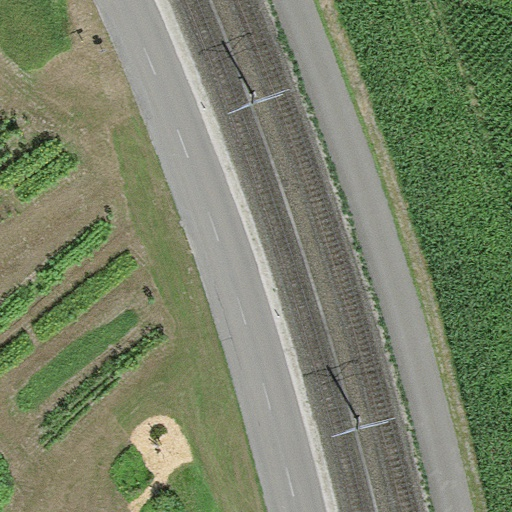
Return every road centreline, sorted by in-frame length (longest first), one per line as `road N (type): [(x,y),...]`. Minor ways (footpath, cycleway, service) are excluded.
road 1 (tertiary): [(124,0),(222,249),(298,511)]
road 2 (residential): [(454,511),(367,193),(297,0)]
